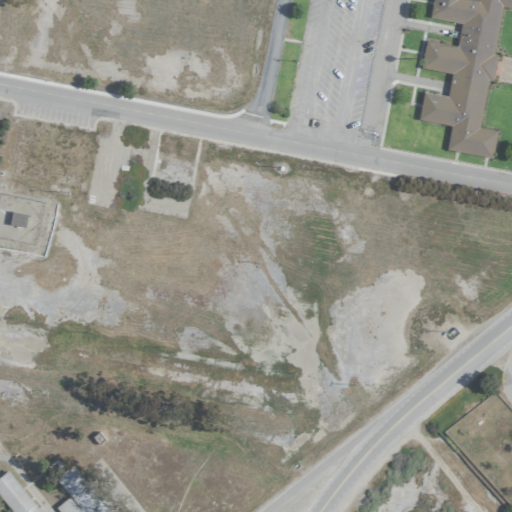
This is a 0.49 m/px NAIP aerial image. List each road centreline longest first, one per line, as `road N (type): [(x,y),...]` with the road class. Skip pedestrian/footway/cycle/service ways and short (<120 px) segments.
road 1 (residential): [(0,87),(511,184)]
road 2 (residential): [(511,323),(282,511)]
road 3 (residential): [(279,0),(252,136)]
